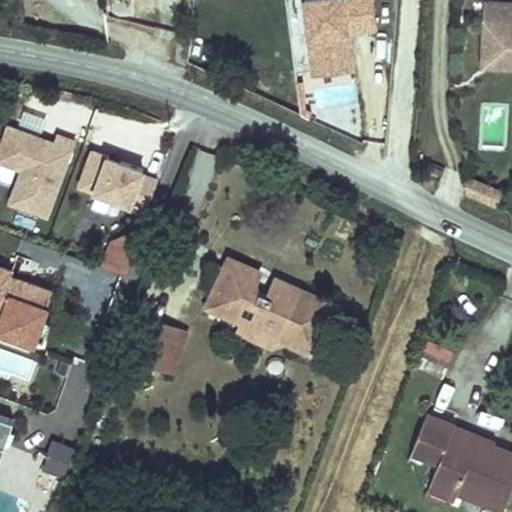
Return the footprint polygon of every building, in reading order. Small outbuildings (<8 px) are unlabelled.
[(374,0),(329,0),(308,2),(315,78),(354,74),(351,38),(378,35),(374,0)] [(483,35),(498,36),(497,73),(511,74),(511,17),(484,17),(483,35)] [(498,36),(483,35),(481,81),(511,82),(511,74),(497,73),(498,36)] [(11,118),(0,148),(0,157),(22,165),(12,195),(51,209),(78,134),(60,127),(58,135),(11,118)] [(94,142),(81,178),(150,202),(160,172),(145,166),(147,160),(94,142)] [(494,207),(502,190),(470,176),(463,193),(494,207)] [(114,234),(105,260),(130,269),(148,219),(114,234)] [(17,260),(0,254),(0,307),(4,309),(0,322),(36,336),(55,279),(15,266),(17,260)] [(257,264),(226,254),(223,264),(254,275),(257,264)] [(254,275),(223,264),(210,301),(241,314),(278,328),(319,342),(327,322),(334,325),(338,312),(332,309),(336,295),(276,274),(272,288),(260,283),(258,290),(249,287),(254,275)] [(181,321),(145,306),(128,354),(150,361),(154,348),(170,353),(181,321)] [(278,328),(241,314),(237,324),(274,339),(278,328)] [(170,353),(154,348),(150,361),(173,369),(191,324),(181,321),(170,353)] [(446,370),(456,350),(430,338),(420,358),(446,370)] [(469,479),(510,494),(511,489),(511,441),(456,421),(457,416),(431,407),(416,449),(437,458),(430,481),(457,490),(457,487),(464,470),(471,472),(469,479)] [(0,415),(0,445),(4,447),(14,421),(0,415)] [(72,459),(52,452),(47,466),(67,474),(72,459)] [(464,470),(457,487),(506,504),(510,494),(469,479),(471,472),(464,470)]
